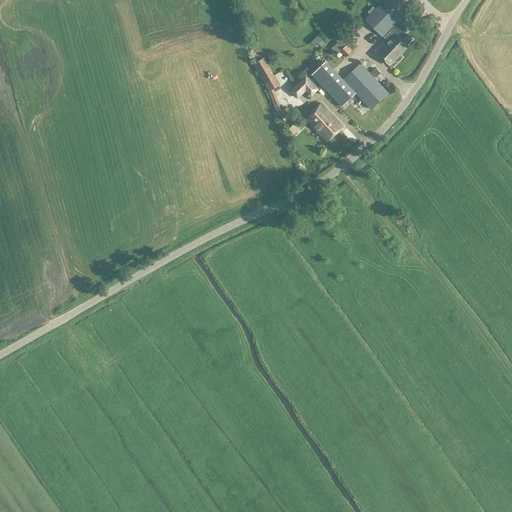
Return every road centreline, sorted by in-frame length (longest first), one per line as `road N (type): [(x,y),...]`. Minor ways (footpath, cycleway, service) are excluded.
road 1 (unclassified): [(0,352),(344,168),(414,94),(469,0)]
road 2 (track): [(511,379),(344,168)]
